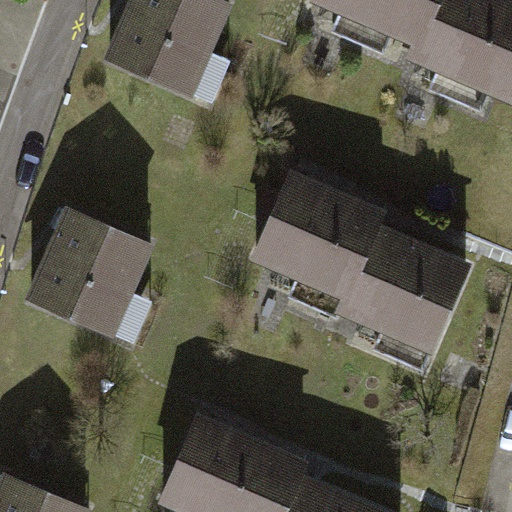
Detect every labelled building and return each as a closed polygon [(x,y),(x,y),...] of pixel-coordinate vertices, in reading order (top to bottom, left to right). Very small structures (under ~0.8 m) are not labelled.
[(143,0),(122,53),(226,93),(262,0),(143,0)] [(336,0),(448,52),(472,0),(336,0)] [(511,0),(472,0),(448,52),(442,69),(511,99),(511,0)] [(282,255),(377,298),(412,221),(417,210),(323,166),(282,255)] [(79,194),(42,288),(146,328),(182,234),(79,194)] [(505,263),(412,221),(377,298),(370,314),(463,356),(505,263)] [(179,498),(209,511),(316,511),(333,477),(338,465),(221,410),(179,498)] [(13,464),(0,497),(0,511),(113,511),(117,504),(13,464)] [(413,511),(333,477),(316,511),(413,511)]
